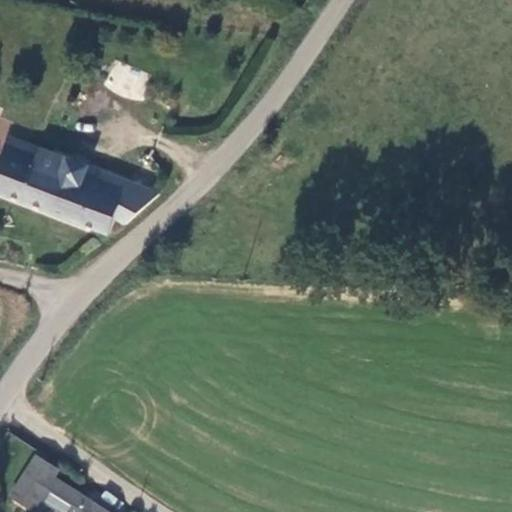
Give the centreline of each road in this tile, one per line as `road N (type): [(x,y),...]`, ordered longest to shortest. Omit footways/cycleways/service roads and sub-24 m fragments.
road 1 (tertiary): [(3,401),(77,303),(211,178),(343,0)]
road 2 (unclassified): [(3,401),(157,511)]
